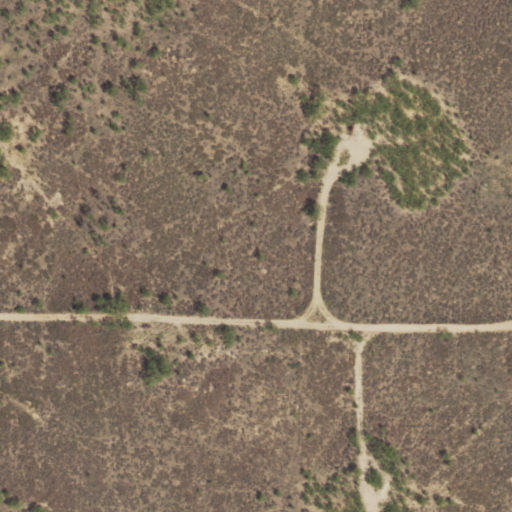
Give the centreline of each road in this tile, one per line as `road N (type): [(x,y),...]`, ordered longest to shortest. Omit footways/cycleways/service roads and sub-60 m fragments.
road 1 (track): [(0,342),(511,351)]
road 2 (track): [(199,511),(185,351)]
